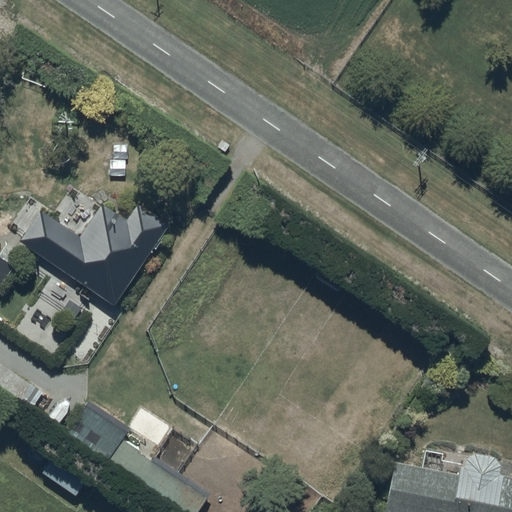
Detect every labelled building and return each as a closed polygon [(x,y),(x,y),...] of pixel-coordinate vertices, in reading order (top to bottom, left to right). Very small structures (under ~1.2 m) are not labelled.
[(41,209),(20,241),(58,266),(51,276),(80,295),(87,285),(115,303),(159,234),(148,227),(152,220),(135,209),(128,221),(95,200),(75,230),(41,209)] [(0,290),(16,268),(0,256),(0,290)] [(36,384),(0,358),(0,393),(19,407),(36,384)] [(131,430),(73,395),(49,433),(175,511),(203,511),(213,496),(124,441),(131,430)] [(401,462),(391,508),(410,511),(511,511),(511,477),(509,477),(511,465),(429,447),(425,467),(401,462)]
